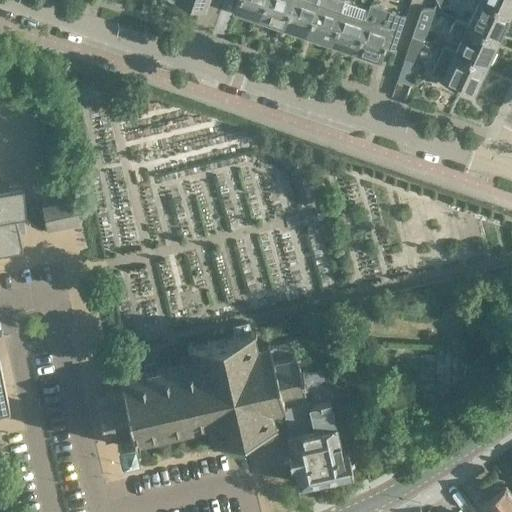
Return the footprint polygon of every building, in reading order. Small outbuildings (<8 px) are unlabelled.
[(179,0),(204,8),(206,0),(179,0)] [(236,0),(233,10),(245,14),(245,18),(253,20),(255,17),(258,18),(263,0),(236,0)] [(263,0),(258,18),(269,22),(270,26),(277,28),(279,25),(282,26),(290,0),(263,0)] [(290,0),(282,26),(293,30),(294,34),(301,36),(303,33),(307,34),(317,3),(315,2),(316,0),(290,0)] [(317,3),(307,34),(317,38),(318,42),(325,44),(327,41),(330,42),(341,11),(344,1),(344,0),(316,0),(315,2),(317,3)] [(497,39),(509,13),(480,0),(479,0),(468,24),(497,39)] [(511,0),(480,0),(509,13),(511,6),(511,0)] [(341,11),(330,42),(341,46),(342,50),(349,52),(352,49),(354,50),(368,9),(344,1),(341,11)] [(368,9),(354,50),(379,58),(383,47),(393,51),(405,16),(370,4),(368,9)] [(421,9),(413,33),(424,38),(426,33),(433,10),(434,8),(421,9)] [(456,51),(485,65),(497,39),(468,24),(455,18),(448,33),(461,39),(456,51)] [(416,63),(418,57),(424,38),(413,33),(404,58),(416,63)] [(431,71),(443,78),(472,91),(485,65),(456,51),(444,45),(431,71)] [(0,256),(23,252),(16,219),(24,218),(23,186),(0,190),(0,256)] [(60,203),(44,206),(47,223),(48,230),(78,224),(75,207),(74,205),(73,200),(60,203)] [(283,408),(283,411),(284,411),(289,433),(335,423),(323,369),(302,374),(297,353),(296,353),(296,351),(295,351),(292,340),(273,345),(272,344),(271,344),(270,344),(257,347),(254,332),(253,332),(252,329),(250,329),(249,324),(233,327),(234,333),(233,333),(233,336),(189,346),(191,355),(180,358),(181,361),(180,362),(181,364),(159,369),(158,366),(157,366),(156,363),(144,365),(145,369),(144,369),(145,372),(135,375),(134,372),(133,372),(131,364),(124,365),(119,367),(121,375),(120,375),(121,378),(120,378),(123,390),(96,396),(105,435),(119,432),(121,442),(118,442),(119,445),(122,444),(123,448),(125,447),(124,444),(134,441),(135,445),(138,444),(138,441),(195,428),(196,431),(197,430),(198,434),(210,432),(212,441),(276,426),(272,411),(283,408)] [(0,363),(0,411),(9,409),(0,363)] [(335,423),(289,433),(288,434),(290,444),(286,445),(291,465),(294,464),(299,484),(353,472),(348,450),(342,451),(335,423)] [(492,497),(483,503),(489,511),(511,511),(511,497),(505,487),(503,489),(497,487),(492,491),(492,497)]
